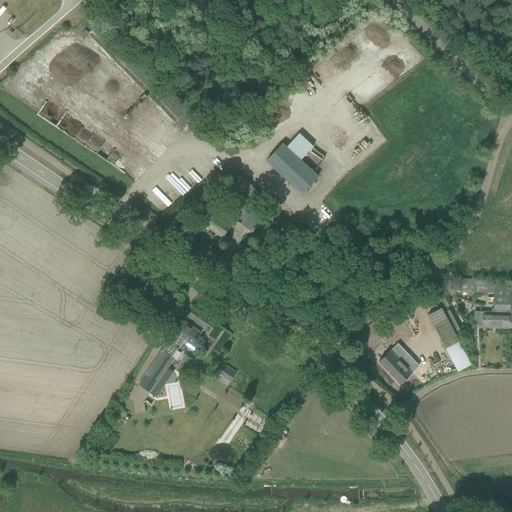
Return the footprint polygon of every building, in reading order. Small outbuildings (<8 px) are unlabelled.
[(266,161),(302,194),(318,176),(283,143),(266,161)] [(183,180),(190,187),(206,174),(199,165),(186,176),(187,177),(183,180)] [(235,170),(228,176),(257,203),(263,196),(235,170)] [(143,195),(161,214),(176,199),(159,180),(143,195)] [(241,224),(251,231),(253,228),(256,230),(261,222),(260,222),(263,216),(261,215),(261,214),(253,209),(249,214),(248,214),(241,224)] [(204,224),(222,237),(235,219),(224,211),(220,217),(212,212),(204,224)] [(454,279),(453,282),(455,282),(454,289),(473,296),(475,296),(480,292),(494,293),(493,309),(510,309),(511,305),(511,301),(511,285),(510,285),(488,284),(488,280),(475,279),(454,279)] [(435,286),(445,307),(451,304),(441,283),(435,286)] [(355,348),(361,354),(382,337),(394,351),(403,344),(390,329),(402,319),(410,329),(417,323),(412,318),(415,316),(407,306),(370,335),(368,333),(362,338),(365,340),(355,348)] [(442,307),(428,315),(446,349),(459,341),(442,307)] [(474,311),(474,326),(483,327),(510,328),(510,309),(493,309),(492,309),(492,312),(474,311)] [(146,374),(145,375),(157,384),(150,392),(156,397),(173,372),(167,368),(174,358),(172,357),(176,350),(177,350),(178,349),(178,348),(177,348),(183,338),(188,341),(186,344),(195,350),(197,348),(199,349),(204,342),(197,337),(200,333),(182,321),(176,329),(162,351),(146,374)] [(390,351),(379,361),(400,383),(411,373),(390,351)] [(237,372),(226,365),(221,372),(232,379),(237,372)] [(169,386),(173,405),(181,403),(177,385),(169,386)]
